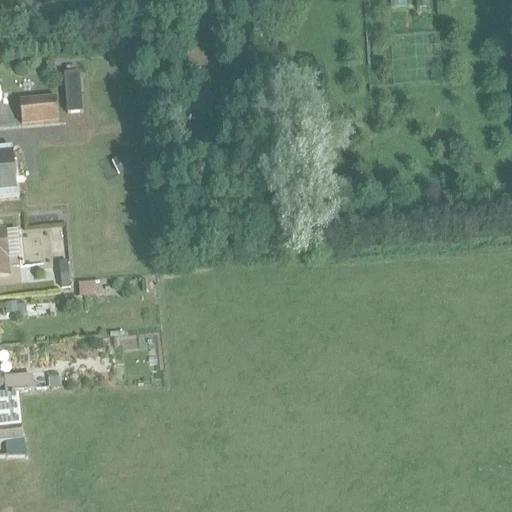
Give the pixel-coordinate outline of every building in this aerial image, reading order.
[(195,46),(173,61),(187,80),(209,65),(195,46)] [(67,75),(64,75),(68,115),(83,114),(80,74),(77,75),(76,67),(67,68),(67,75)] [(195,85),(171,128),(181,134),(197,105),(208,111),(216,97),(195,85)] [(57,98),(21,101),(23,126),(60,123),(57,98)] [(0,199),(18,198),(13,148),(0,149),(0,199)] [(113,163),(112,164),(119,176),(121,178),(134,170),(125,155),(112,162),(113,163)] [(18,231),(0,232),(0,279),(12,279),(10,261),(21,260),(18,231)] [(60,277),(69,276),(69,264),(59,264),(60,277)] [(69,276),(60,277),(61,290),(70,289),(69,276)] [(95,284),(80,285),(80,299),(96,298),(95,284)] [(20,304),(5,305),(6,315),(51,311),(51,308),(55,307),(55,303),(20,306),(20,304)] [(33,377),(4,379),(5,394),(34,393),(33,377)] [(0,396),(0,430),(23,428),(19,396),(0,396)] [(23,428),(0,430),(0,444),(6,443),(7,459),(27,459),(23,428)]
